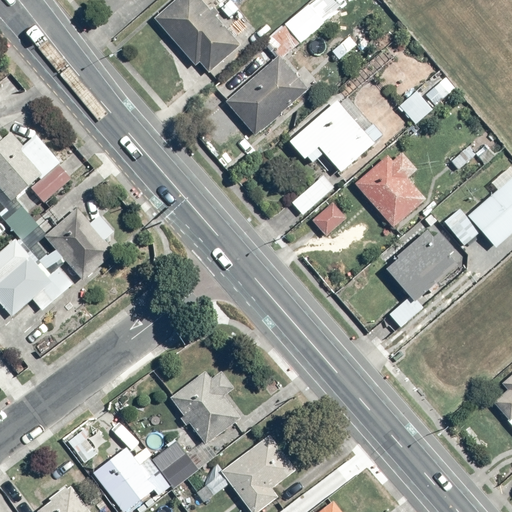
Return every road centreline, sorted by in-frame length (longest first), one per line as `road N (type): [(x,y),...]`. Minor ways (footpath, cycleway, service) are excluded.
road 1 (secondary): [(235,255),(456,511)]
road 2 (secondary): [(17,0),(235,255)]
road 3 (residential): [(235,255),(0,428)]
